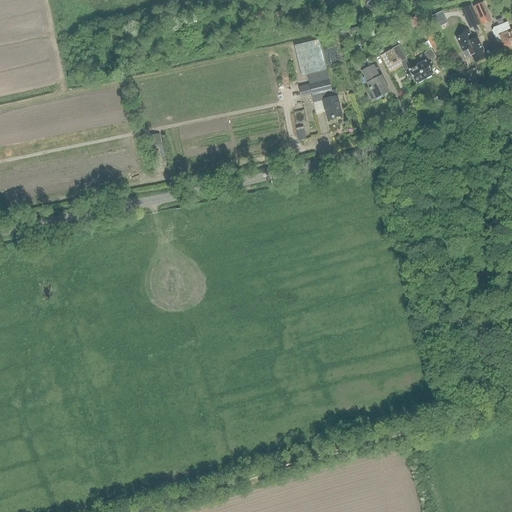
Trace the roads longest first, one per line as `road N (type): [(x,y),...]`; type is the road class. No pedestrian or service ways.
road 1 (unclassified): [(0,231),(365,153),(511,75)]
road 2 (track): [(134,511),(458,417)]
